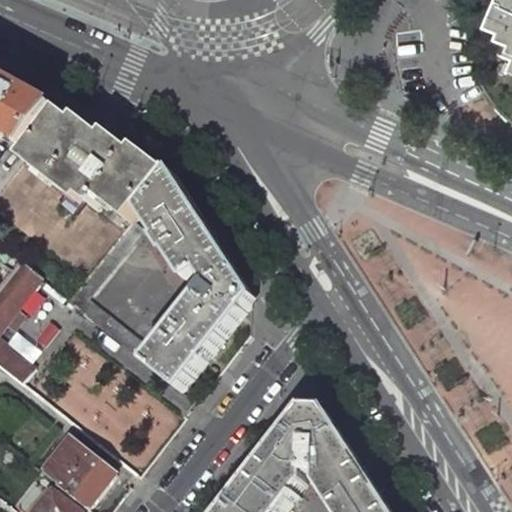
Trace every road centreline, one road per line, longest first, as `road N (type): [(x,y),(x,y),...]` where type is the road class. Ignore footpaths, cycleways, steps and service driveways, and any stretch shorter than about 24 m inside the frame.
road 1 (primary): [(203,98),(511,230)]
road 2 (secondary): [(496,511),(350,287)]
road 3 (residential): [(323,303),(161,511)]
road 4 (secondary): [(323,303),(454,511)]
road 5 (secondary): [(350,287),(305,216),(203,98)]
road 6 (secondary): [(203,98),(323,303)]
road 7 (primary): [(0,11),(203,98)]
road 8 (primary): [(376,138),(203,98)]
road 9 (primary): [(511,196),(376,138)]
road 10 (secondary): [(376,138),(309,79),(321,28)]
road 11 (secondary): [(203,98),(321,28)]
